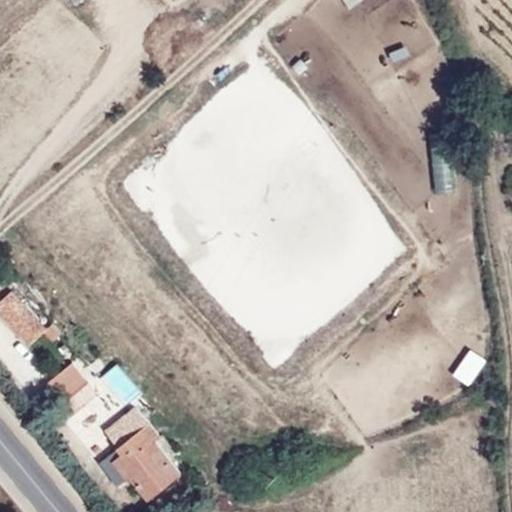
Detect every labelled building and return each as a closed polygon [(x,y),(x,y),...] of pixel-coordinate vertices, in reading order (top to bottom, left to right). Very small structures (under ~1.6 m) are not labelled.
[(511,210),(511,188),(500,200),(511,210)] [(44,320),(6,280),(0,284),(0,320),(19,341),(44,320)] [(121,402),(137,392),(119,362),(103,371),(121,402)] [(102,425),(124,403),(94,373),(72,395),(102,425)] [(178,474),(149,433),(154,428),(144,415),(109,438),(112,447),(99,455),(118,480),(123,477),(142,501),(161,489),(160,485),(178,474)]
